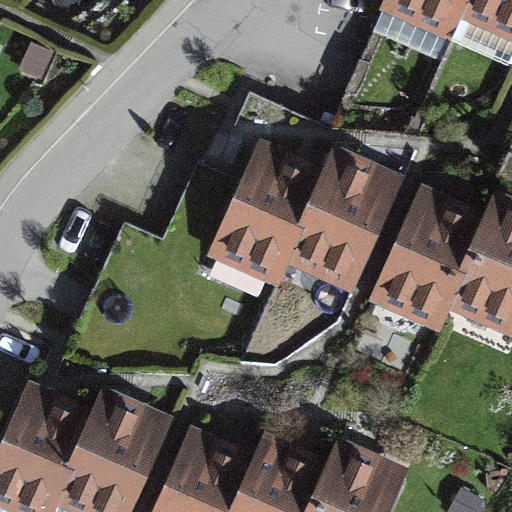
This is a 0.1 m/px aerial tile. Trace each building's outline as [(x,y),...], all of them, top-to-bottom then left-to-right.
[(463,2),(463,0),(393,0),(452,26),(463,2)] [(511,0),(463,0),(463,2),(511,24),(511,0)] [(290,249),(320,180),(256,152),(215,243),(279,271),(290,249)] [(320,180),(290,249),(355,278),(395,187),(330,158),(320,180)] [(452,295),(483,225),(418,196),(377,289),(442,318),(452,295)] [(483,225),(452,295),(511,321),(511,212),(492,203),(483,225)] [(48,511),(58,490),(89,420),(25,392),(0,448),(0,491),(47,511),(48,511)] [(89,420),(58,490),(72,496),(107,511),(126,511),(164,427),(99,398),(89,420)] [(231,511),(251,467),(187,439),(154,511),(231,511)] [(251,467),(231,511),(307,511),(325,472),(262,444),(251,467)] [(325,472),(307,511),(384,511),(400,479),(335,450),(325,472)] [(64,511),(72,496),(58,490),(48,511),(64,511)]
